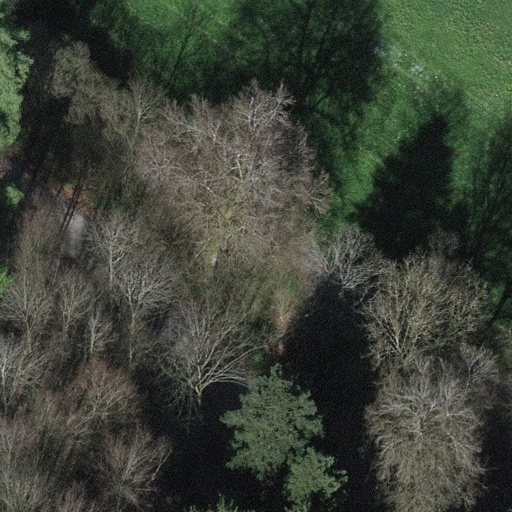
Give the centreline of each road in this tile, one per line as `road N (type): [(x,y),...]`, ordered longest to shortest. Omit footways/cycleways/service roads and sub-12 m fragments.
road 1 (track): [(0,41),(207,195),(511,387)]
road 2 (unclassified): [(0,169),(221,368),(339,511)]
